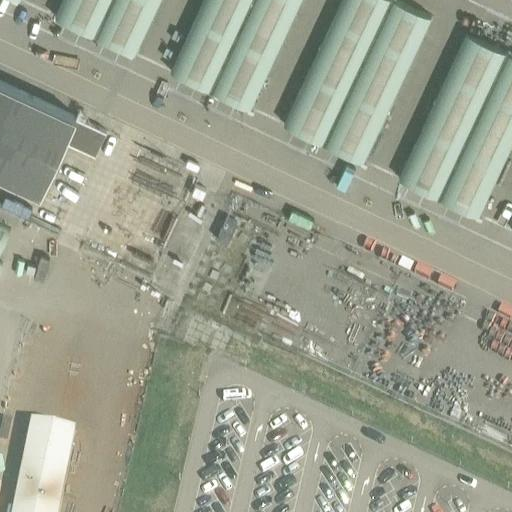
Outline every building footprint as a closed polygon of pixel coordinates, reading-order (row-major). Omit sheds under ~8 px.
[(66,0),(58,19),(136,57),(163,0),(66,0)] [(206,0),(173,73),(251,111),(304,0),(206,0)] [(393,0),(342,0),(284,126),(362,164),(432,18),(393,0)] [(511,54),(468,34),(401,180),(479,218),(511,149),(511,54)] [(105,130),(0,81),(0,176),(40,195),(65,140),(94,154),(105,130)] [(0,221),(0,250),(11,226),(0,221)] [(60,511),(77,432),(31,423),(13,511),(60,511)]
